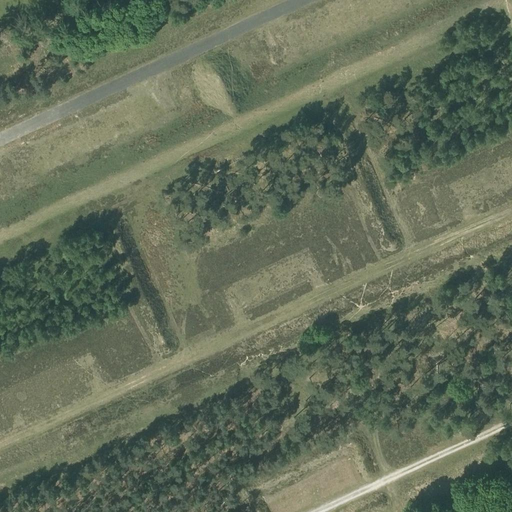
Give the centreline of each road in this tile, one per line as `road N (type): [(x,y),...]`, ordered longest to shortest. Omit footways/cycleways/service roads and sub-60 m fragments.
road 1 (track): [(511,216),(0,454)]
road 2 (track): [(0,140),(307,0)]
road 3 (track): [(511,424),(322,511)]
